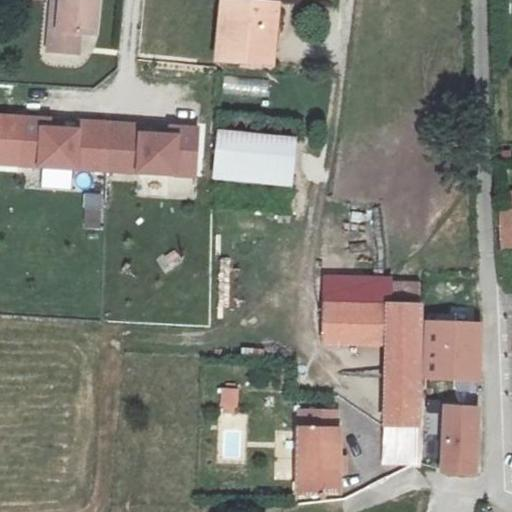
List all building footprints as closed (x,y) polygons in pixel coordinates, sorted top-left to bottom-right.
[(50,0),(46,49),(83,52),(87,1),(98,2),(98,0),(50,0)] [(272,66),(279,4),(243,0),(220,0),(213,60),(272,66)] [(267,96),(268,81),(223,77),(222,92),(267,96)] [(140,123),(73,119),(73,127),(55,126),(56,117),(0,113),(0,164),(191,175),(194,126),(157,124),(157,133),(140,132),(140,123)] [(217,131),(212,178),(287,184),(292,139),(217,131)] [(102,229),(104,194),(85,193),(84,228),(102,229)] [(511,209),(498,210),(500,251),(511,250),(511,209)] [(174,247),(155,259),(167,278),(186,267),(174,247)] [(219,259),(218,326),(234,327),(234,259),(219,259)] [(385,343),(384,421),(420,423),(423,304),(390,304),(390,278),(323,276),(322,341),(385,343)] [(478,377),(478,322),(425,322),(425,377),(478,377)] [(221,387),(219,412),(236,414),(238,389),(221,387)] [(475,474),(479,409),(446,407),(442,472),(475,474)] [(299,493),(318,492),(317,484),(339,484),(338,411),(298,411),(299,493)]
